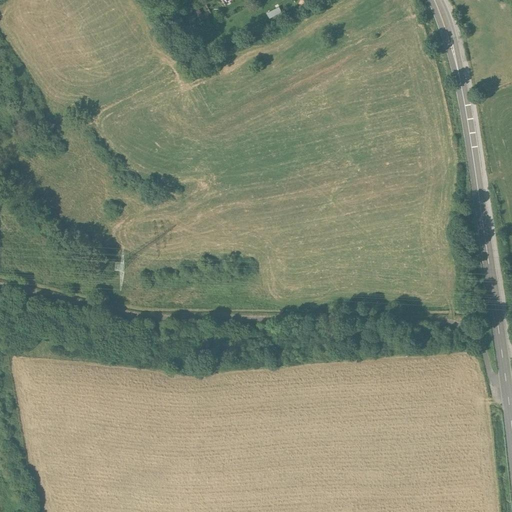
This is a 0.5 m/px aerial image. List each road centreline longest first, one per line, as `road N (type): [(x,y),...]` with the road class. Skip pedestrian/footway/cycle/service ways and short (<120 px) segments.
road 1 (track): [(506,386),(488,381),(478,340),(455,323),(132,316),(0,287)]
road 2 (tertiary): [(435,0),(458,73),(511,438)]
